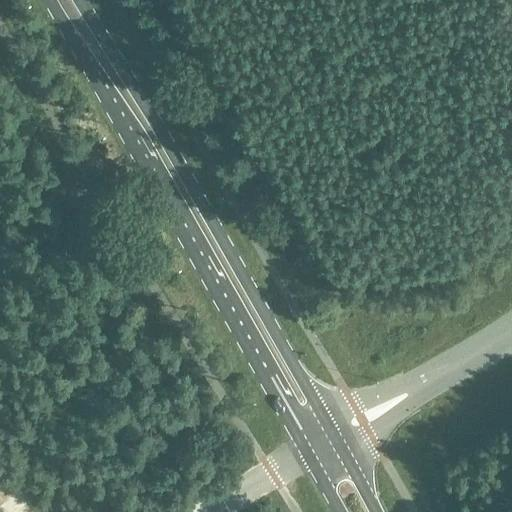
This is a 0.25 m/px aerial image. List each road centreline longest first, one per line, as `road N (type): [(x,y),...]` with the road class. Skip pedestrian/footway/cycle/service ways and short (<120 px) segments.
road 1 (primary): [(319,444),(62,0)]
road 2 (unclassified): [(319,444),(511,334)]
road 3 (unclassified): [(319,444),(206,511)]
